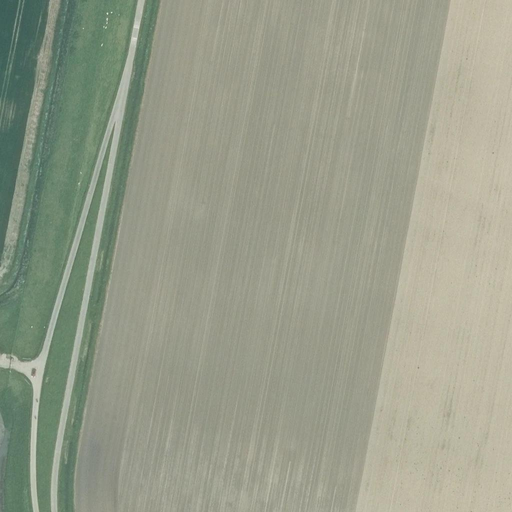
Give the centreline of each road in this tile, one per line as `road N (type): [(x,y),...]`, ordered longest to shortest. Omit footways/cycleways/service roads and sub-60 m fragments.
road 1 (unclassified): [(53,511),(54,465),(118,110)]
road 2 (unclassified): [(38,370),(118,110)]
road 3 (unclassified): [(35,511),(38,370)]
